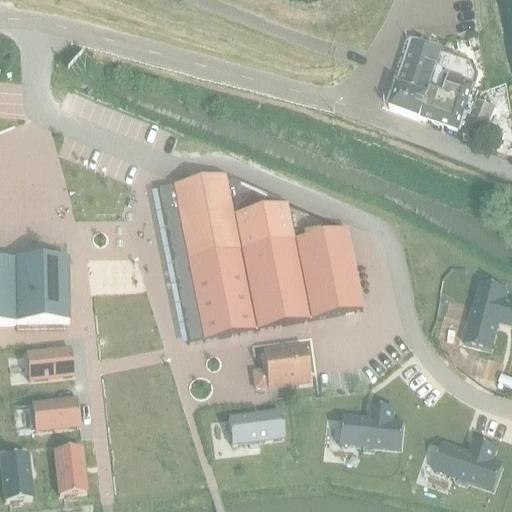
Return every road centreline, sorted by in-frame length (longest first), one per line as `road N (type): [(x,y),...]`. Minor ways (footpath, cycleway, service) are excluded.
road 1 (residential): [(0,21),(30,20),(353,112)]
road 2 (residential): [(511,173),(353,112)]
